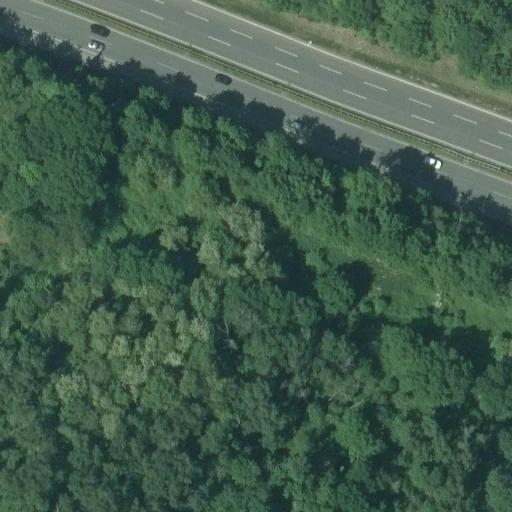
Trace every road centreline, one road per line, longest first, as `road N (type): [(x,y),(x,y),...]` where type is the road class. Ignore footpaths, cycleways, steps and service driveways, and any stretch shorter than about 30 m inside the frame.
road 1 (motorway): [(0,14),(511,195)]
road 2 (motorway): [(511,143),(112,0)]
